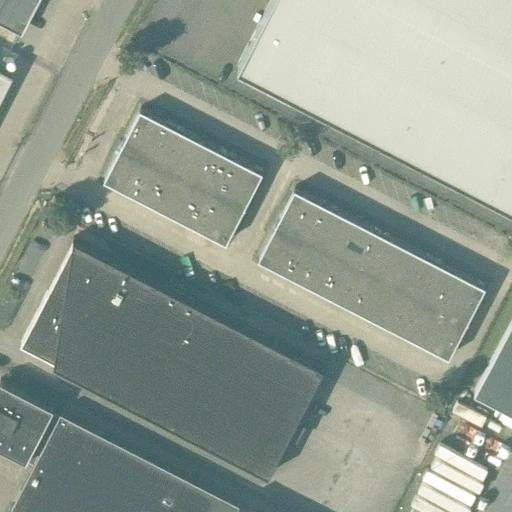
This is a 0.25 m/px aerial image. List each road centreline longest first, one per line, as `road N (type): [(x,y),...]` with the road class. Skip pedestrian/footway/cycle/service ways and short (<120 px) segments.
road 1 (unknown): [(4,343),(282,495),(337,485),(368,422)]
road 2 (unclassified): [(0,236),(121,0)]
road 3 (unknown): [(4,343),(67,224)]
